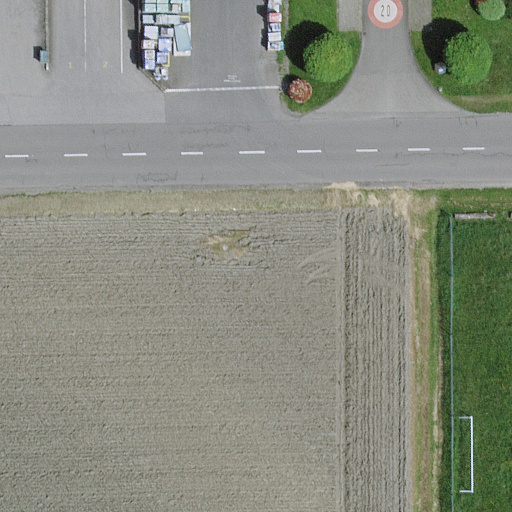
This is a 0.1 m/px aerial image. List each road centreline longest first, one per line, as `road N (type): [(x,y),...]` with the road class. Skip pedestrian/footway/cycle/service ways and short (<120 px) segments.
road 1 (unclassified): [(0,162),(511,154)]
road 2 (unknown): [(14,162),(10,0)]
